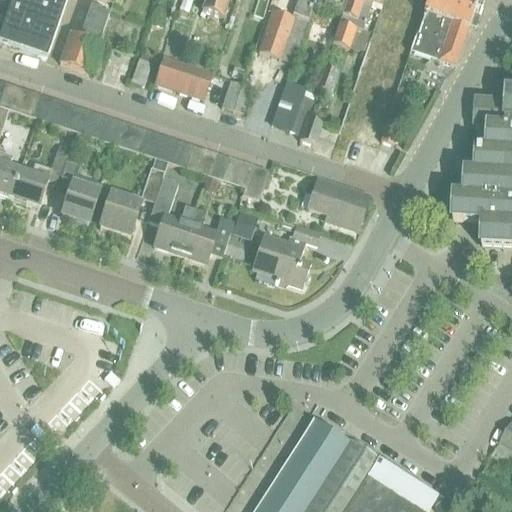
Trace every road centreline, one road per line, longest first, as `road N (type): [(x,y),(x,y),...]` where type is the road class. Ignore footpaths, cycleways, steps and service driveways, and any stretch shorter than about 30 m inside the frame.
road 1 (residential): [(404,195),(0,65)]
road 2 (residential): [(205,319),(253,336),(280,335),(337,310),(404,195)]
road 3 (residential): [(404,195),(511,0)]
road 4 (residential): [(205,319),(0,249)]
road 5 (residential): [(88,447),(205,319)]
